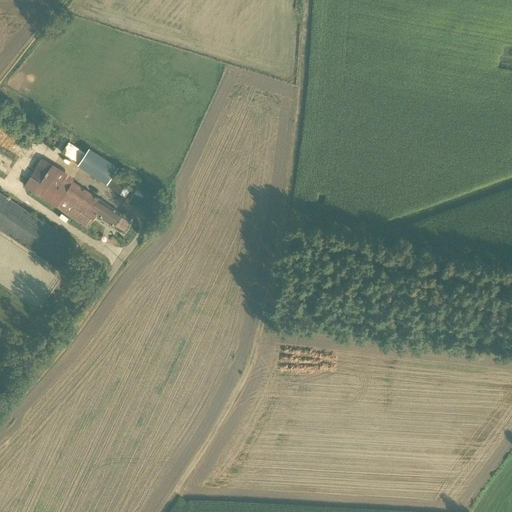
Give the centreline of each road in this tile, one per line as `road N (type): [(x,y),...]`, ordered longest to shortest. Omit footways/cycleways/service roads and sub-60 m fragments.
road 1 (track): [(308,0),(290,192),(259,344),(242,388),(164,511)]
road 2 (unclassified): [(0,410),(141,226),(128,207),(0,113)]
road 3 (track): [(285,217),(376,229),(511,189)]
